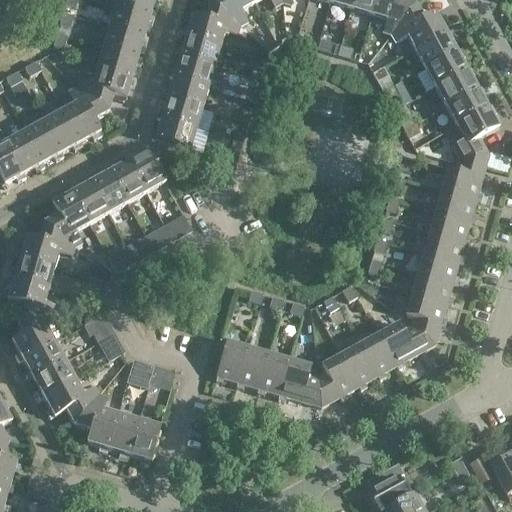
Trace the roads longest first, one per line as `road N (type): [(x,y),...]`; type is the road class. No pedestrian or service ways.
road 1 (tertiary): [(273,511),(480,401)]
road 2 (residential): [(141,511),(119,490),(60,471),(47,511)]
